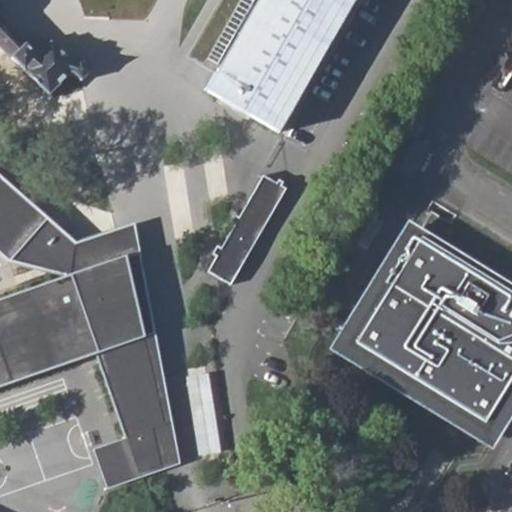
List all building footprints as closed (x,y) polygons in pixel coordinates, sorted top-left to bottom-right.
[(259,0),(217,73),(215,71),(205,89),(280,132),(356,0),(0,0),(0,43),(50,96),(72,74),(83,81),(94,70),(83,60),(78,64),(52,41),(38,54),(0,15),(0,4),(2,0),(259,0)] [(218,0),(187,55),(215,71),(217,73),(259,0),(218,0)] [(125,438),(138,474),(162,466),(153,428),(165,424),(127,258),(141,255),(140,250),(136,250),(133,232),(76,245),(64,235),(65,233),(0,175),(0,254),(9,262),(67,275),(0,298),(0,387),(95,354),(125,438)] [(208,272),(231,285),(286,190),(263,176),(208,272)] [(455,413),(478,427),(511,368),(511,294),(406,232),(339,342),(455,413)] [(138,474),(125,438),(94,449),(107,488),(180,464),(141,255),(127,258),(165,424),(153,428),(162,466),(138,474)] [(305,292),(291,285),(282,303),(296,310),(305,292)]
